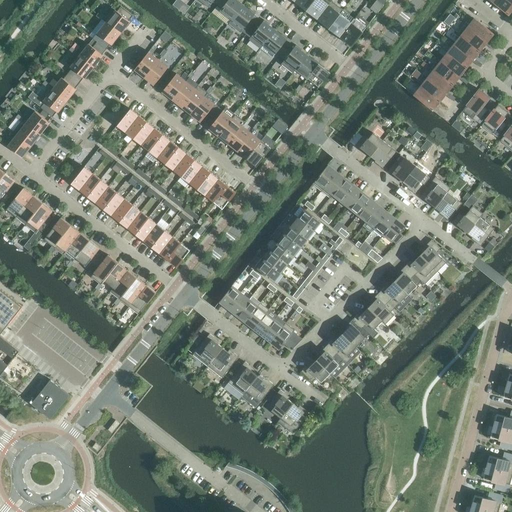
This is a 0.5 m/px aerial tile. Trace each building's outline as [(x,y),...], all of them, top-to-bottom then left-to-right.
[(220,0),(217,6),(221,9),(220,10),(231,20),(243,5),(236,0),(220,0)] [(295,0),(294,2),(305,11),(313,0),(295,0)] [(330,0),(313,0),(305,11),(317,19),(331,1),(330,0)] [(380,10),(383,6),(376,0),(373,4),(380,10)] [(511,4),(506,0),(494,0),(492,3),(508,15),(511,10),(511,4)] [(331,1),(317,19),(328,28),(343,10),(331,1)] [(377,13),(380,10),(373,4),(370,8),(377,13)] [(252,12),(243,5),(231,20),(243,29),(255,13),(252,11),(252,12)] [(133,16),(121,6),(116,11),(111,7),(102,19),(120,33),(127,25),(128,25),(131,22),(129,21),(133,16)] [(343,10),(328,28),(339,37),(354,19),(351,22),(340,14),(343,10)] [(249,31),(253,34),(252,36),(263,45),(275,30),(266,23),(267,22),(264,20),(263,22),(258,18),(249,31)] [(120,33),(102,19),(106,22),(97,33),(111,45),(112,46),(114,43),(114,42),(120,33)] [(354,19),(339,37),(351,46),(366,28),(354,19)] [(467,28),(486,43),(488,41),(494,34),(474,19),(467,28)] [(464,38),(480,51),(485,44),(489,47),(491,44),(488,41),(486,43),(467,28),(470,30),(464,38)] [(272,58),(275,54),(279,57),(286,48),(282,45),(287,38),(284,36),(284,37),(275,30),(263,45),(260,49),(262,50),(272,58)] [(164,38),(163,40),(166,42),(171,36),(165,31),(161,36),(164,38)] [(454,45),(473,60),(474,58),(480,51),(464,38),(457,47),(454,44),(454,45)] [(106,49),(97,42),(92,47),(102,54),(106,49)] [(94,67),(101,58),(101,59),(104,56),(88,44),(79,55),(94,67)] [(291,52),(286,48),(279,57),(295,70),(307,55),(298,48),(299,47),(296,45),(291,52)] [(476,64),(478,61),(474,58),(473,60),(454,45),(447,53),(466,68),(472,61),(476,64)] [(134,70),(144,78),(158,59),(148,52),(134,70)] [(460,77),(461,75),(466,68),(447,53),(440,61),(460,77)] [(87,76),(94,67),(79,55),(78,57),(74,54),(65,66),(70,70),(67,73),(79,83),(83,78),(85,79),(88,76),(87,76)] [(316,62),(307,55),(295,70),(307,79),(319,63),(316,61),(316,62)] [(168,67),(158,59),(144,78),(154,85),(168,67)] [(462,81),(465,78),(461,75),(460,77),(440,61),(440,62),(443,64),(437,72),(453,85),(458,78),(462,81)] [(321,65),(319,63),(307,79),(318,88),(330,73),(321,66),(321,65)] [(446,94),(447,92),(453,85),(437,72),(430,80),(427,78),(446,94)] [(67,101),(74,92),(75,93),(77,90),(75,88),(79,83),(67,73),(63,79),(62,78),(52,89),(67,101)] [(186,81),(176,74),(162,92),(172,100),(186,81)] [(449,98),(451,95),(447,92),(446,94),(427,78),(420,87),(440,102),(445,95),(449,98)] [(195,89),(186,81),(172,100),(181,107),(198,85),(195,89)] [(181,107),(190,114),(208,93),(198,85),(181,107)] [(432,111),(433,110),(440,102),(420,87),(413,96),(432,111)] [(59,113),(61,110),(60,110),(67,101),(52,89),(43,101),(45,102),(41,107),(53,116),(57,112),(59,113)] [(479,89),(462,110),(477,122),(487,110),(482,106),(489,97),(479,89)] [(208,93),(190,114),(200,122),(208,112),(212,115),(219,107),(205,97),(208,93)] [(508,112),(498,104),(481,125),(496,137),(506,125),(501,121),(508,112)] [(235,114),(232,118),(219,107),(212,115),(216,118),(208,129),(218,136),(235,115),(235,114)] [(117,125),(125,132),(138,115),(130,109),(117,125)] [(22,120),(40,135),(47,126),(48,126),(50,124),(35,111),(26,123),(22,120)] [(133,138),(146,122),(138,115),(125,132),(133,138)] [(245,122),(237,116),(235,115),(218,136),(228,144),(245,122)] [(22,120),(13,131),(32,147),(34,144),(33,143),(40,135),(22,120)] [(133,138),(141,145),(154,128),(146,122),(133,138)] [(245,122),(228,144),(237,151),(251,133),(242,126),(245,122)] [(511,124),(500,140),(511,149),(511,124)] [(149,151),(162,134),(154,128),(141,145),(149,151)] [(13,132),(16,135),(7,146),(22,158),(29,148),(30,149),(32,147),(13,131),(13,132)] [(361,148),(371,155),(382,140),(373,133),(370,136),(366,132),(354,146),(359,150),(361,148)] [(261,141),(251,133),(237,151),(246,159),(261,141)] [(149,151),(157,157),(170,141),(162,134),(149,151)] [(407,141),(403,137),(399,142),(404,145),(407,141)] [(378,165),(383,169),(397,152),(382,140),(371,155),(380,163),(378,165)] [(157,157),(165,164),(178,147),(170,141),(157,157)] [(270,148),(261,141),(246,159),(256,166),(270,148)] [(110,151),(112,148),(106,143),(104,146),(110,151)] [(165,164),(173,170),(186,153),(178,147),(165,164)] [(116,156),(119,153),(112,148),(110,151),(116,156)] [(105,157),(108,154),(101,149),(99,152),(105,157)] [(194,160),(186,153),(173,170),(181,176),(194,160)] [(111,162),(114,159),(108,154),(105,157),(111,162)] [(126,164),(128,161),(122,156),(120,159),(126,164)] [(403,181),(415,166),(405,158),(399,166),(394,162),(387,172),(392,176),(394,173),(403,181)] [(181,176),(189,183),(202,166),(194,160),(181,176)] [(132,169),(135,166),(128,161),(126,164),(132,169)] [(121,170),(124,167),(117,162),(115,165),(121,170)] [(313,184),(321,191),(336,172),(327,165),(312,184),(313,185),(313,184)] [(197,189),(210,172),(202,166),(189,183),(197,189)] [(411,191),(416,195),(429,178),(415,166),(403,181),(412,188),(411,191)] [(71,183),(79,190),(92,173),(84,167),(71,183)] [(127,175),(130,172),(124,167),(121,170),(127,175)] [(142,177),(144,173),(138,168),(136,172),(142,177)] [(197,189),(205,195),(218,179),(210,172),(197,189)] [(345,179),(336,172),(321,191),(330,198),(345,179)] [(9,188),(14,191),(18,186),(13,182),(15,180),(5,173),(0,179),(0,198),(0,199),(9,188)] [(92,173),(79,190),(87,196),(100,179),(92,173)] [(148,182),(151,178),(144,173),(142,177),(148,182)] [(137,183),(140,179),(133,174),(131,178),(137,183)] [(426,199),(435,206),(450,188),(435,176),(419,197),(424,201),(426,199)] [(100,179),(87,196),(95,203),(109,186),(100,179)] [(143,188),(146,184),(140,179),(137,183),(143,188)] [(205,195),(213,202),(226,185),(218,179),(205,195)] [(330,198),(333,194),(341,201),(353,185),(345,179),(330,198)] [(158,189),(160,186),(154,181),(152,184),(158,189)] [(222,209),(236,192),(226,185),(213,202),(222,209)] [(353,185),(341,201),(349,207),(361,192),(353,185)] [(6,210),(16,217),(33,195),(23,188),(22,189),(18,186),(14,191),(18,194),(6,210)] [(109,186),(95,203),(103,209),(117,192),(109,186)] [(164,194),(167,191),(160,186),(158,189),(164,194)] [(153,195),(156,192),(149,187),(147,190),(153,195)] [(447,192),(450,188),(435,206),(445,214),(443,216),(448,220),(462,203),(447,192)] [(117,192),(103,209),(111,215),(125,198),(117,192)] [(159,200),(162,197),(156,192),(153,195),(159,200)] [(361,192),(349,207),(358,214),(370,199),(361,192)] [(174,202),(176,199),(170,194),(168,197),(174,202)] [(16,217),(25,225),(42,203),(33,195),(16,217)] [(133,205),(125,198),(111,215),(119,222),(133,205)] [(180,207),(183,204),(176,199),(174,202),(180,207)] [(370,199),(358,214),(366,221),(378,206),(370,199)] [(169,208),(172,205),(165,200),(163,203),(169,208)] [(48,215),(52,211),(42,203),(25,225),(35,232),(38,229),(42,232),(53,219),(48,215)] [(141,211),(133,205),(119,222),(127,228),(141,211)] [(175,213),(178,210),(172,205),(169,208),(175,213)] [(190,215),(192,211),(186,206),(184,210),(190,215)] [(378,206),(366,221),(375,228),(387,212),(378,206)] [(456,227),(458,225),(468,232),(482,213),(473,206),(464,217),(459,213),(451,223),(456,227)] [(298,218),(313,230),(320,221),(305,209),(298,218)] [(149,217),(141,211),(127,228),(135,234),(149,217)] [(196,220),(199,216),(192,211),(190,215),(196,220)] [(185,221),(188,217),(181,212),(179,216),(185,221)] [(387,212),(375,228),(383,234),(395,219),(387,212)] [(483,214),(482,213),(468,232),(477,239),(475,242),(480,246),(494,229),(480,217),(483,214)] [(53,247),(71,225),(61,217),(44,239),(52,246),(53,247)] [(157,224),(149,217),(135,234),(143,241),(157,224)] [(191,226),(194,222),(188,217),(185,221),(191,226)] [(291,227),(306,239),(313,230),(298,218),(291,227)] [(383,234),(392,241),(391,241),(392,241),(395,244),(396,244),(404,236),(399,232),(404,226),(395,219),(383,234)] [(206,230),(211,224),(206,220),(201,226),(206,230)] [(157,224),(143,241),(151,247),(165,230),(157,224)] [(71,225),(53,247),(52,246),(50,248),(53,251),(55,248),(63,254),(80,233),(71,225)] [(201,235),(206,230),(201,226),(197,232),(201,235)] [(284,235),(300,247),(306,239),(291,227),(284,235)] [(165,230),(151,247),(159,253),(173,236),(165,230)] [(66,251),(75,258),(90,240),(80,233),(63,254),(63,255),(66,251)] [(278,244),(293,256),(300,247),(284,235),(278,244)] [(181,243),(173,236),(159,253),(167,260),(181,243)] [(437,271),(446,263),(436,253),(440,248),(431,239),(427,244),(429,246),(420,255),(437,271)] [(89,260),(94,264),(100,256),(96,252),(99,248),(90,240),(75,258),(85,266),(89,260)] [(362,244),(359,248),(362,251),(367,255),(371,249),(373,248),(364,241),(362,244)] [(181,243),(167,260),(176,267),(190,250),(181,243)] [(485,248),(489,251),(493,246),(489,243),(485,248)] [(271,252),(286,264),(293,256),(278,244),(271,252)] [(371,249),(367,255),(377,263),(382,258),(371,249)] [(261,258),(280,273),(286,264),(271,252),(265,260),(262,258),(261,258)] [(98,267),(91,276),(99,283),(100,284),(103,281),(118,262),(108,255),(104,259),(100,256),(94,264),(98,267)] [(420,255),(412,263),(410,261),(405,266),(424,284),(437,271),(420,255)] [(254,267),(273,281),(280,273),(261,258),(255,266),(254,267)] [(118,262),(103,281),(113,288),(127,270),(118,262)] [(405,266),(401,270),(403,272),(394,281),(408,294),(421,281),(424,285),(424,284),(405,266)] [(113,288),(110,292),(118,298),(119,299),(137,277),(127,270),(113,288)] [(137,277),(119,299),(118,298),(116,300),(119,303),(121,300),(129,307),(146,285),(137,277)] [(394,281),(386,289),(384,287),(379,292),(395,307),(408,294),(394,281)] [(146,285),(129,307),(138,314),(156,292),(155,292),(146,285)] [(219,301),(228,308),(240,293),(232,286),(219,301)] [(0,374),(17,353),(20,350),(0,334),(22,306),(0,288),(0,374)] [(379,292),(375,297),(377,299),(368,307),(385,324),(394,315),(391,312),(395,307),(379,292)] [(228,308),(237,315),(249,300),(240,293),(228,308)] [(260,303),(260,302),(257,306),(249,300),(237,315),(245,322),(260,303)] [(269,309),(260,303),(245,322),(254,328),(269,309)] [(368,307),(360,316),(358,314),(353,318),(362,327),(367,323),(373,329),(381,321),(385,324),(368,307)] [(269,310),(269,309),(254,328),(262,335),(274,320),(266,313),(269,310)] [(362,327),(353,318),(349,323),(351,325),(342,334),(356,347),(369,334),(362,327)] [(282,326),(274,320),(262,335),(271,342),(286,323),(285,322),(282,326)] [(286,323),(271,342),(279,349),(295,330),(294,329),(286,323)] [(222,347),(213,340),(214,338),(209,334),(193,355),(207,366),(222,347)] [(351,358),(348,355),(356,347),(342,334),(334,342),(332,340),(327,345),(346,363),(351,358)] [(197,345),(202,339),(196,335),(192,340),(197,345)] [(316,360),(330,373),(339,364),(332,358),(336,354),(346,364),(346,363),(327,345),(323,349),(325,351),(316,360)] [(222,347),(207,366),(222,378),(239,357),(233,353),(232,355),(222,347)] [(310,380),(314,376),(321,382),(330,373),(316,360),(308,368),(306,366),(301,371),(310,380)] [(228,383),(243,394),(257,375),(248,368),(250,366),(245,362),(228,383)] [(257,375),(243,394),(246,391),(260,402),(274,385),(269,381),(267,383),(257,375)] [(50,419),(69,395),(50,380),(31,403),(42,412),(50,419)] [(511,386),(506,385),(503,397),(511,399),(511,386)] [(271,410),(280,418),(277,421),(278,422),(293,403),(283,396),(285,394),(280,389),(272,399),(277,403),(271,410)] [(293,403),(278,422),(292,433),(309,413),(304,408),(302,411),(293,403)] [(511,411),(509,417),(496,414),(493,425),(511,430),(511,411)] [(119,424),(119,423),(115,420),(115,421),(108,429),(108,430),(112,433),(119,424)] [(511,430),(493,425),(492,427),(489,426),(487,434),(490,435),(490,437),(501,440),(499,446),(511,449),(511,430)] [(502,459),(489,455),(486,467),(511,474),(511,473),(511,454),(504,452),(502,459)] [(509,485),(511,474),(486,467),(483,478),(496,482),(494,489),(507,492),(509,485)] [(487,499),(474,495),(471,506),(491,511),(497,511),(500,503),(502,496),(489,492),(487,499)]
